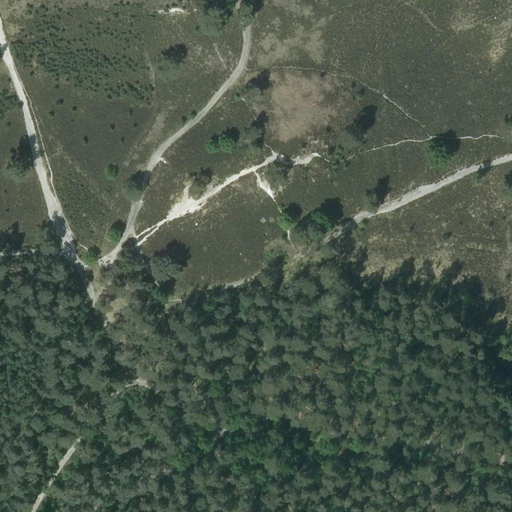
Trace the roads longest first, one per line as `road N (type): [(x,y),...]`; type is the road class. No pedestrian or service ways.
road 1 (track): [(236,424),(511,458)]
road 2 (track): [(99,311),(137,381),(196,418),(236,424)]
road 3 (track): [(137,381),(108,398),(30,511)]
